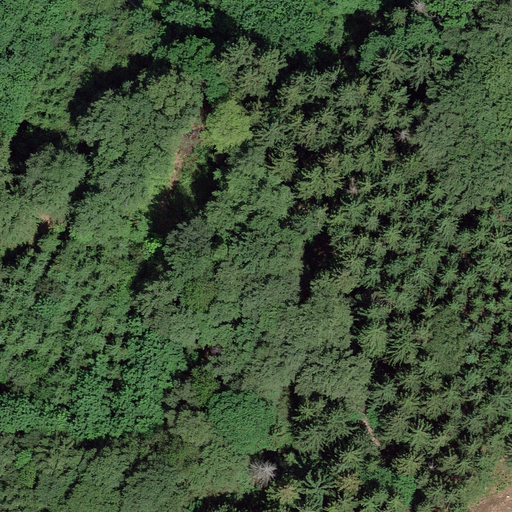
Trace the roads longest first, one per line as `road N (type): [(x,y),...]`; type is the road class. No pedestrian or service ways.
road 1 (track): [(133,0),(171,37),(291,242),(406,511)]
road 2 (track): [(511,151),(376,88),(241,49),(183,58)]
